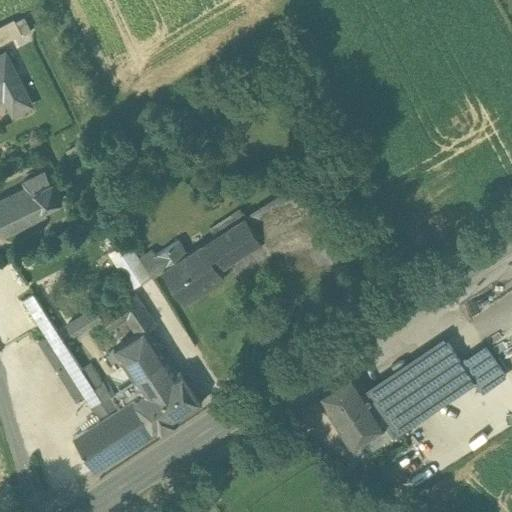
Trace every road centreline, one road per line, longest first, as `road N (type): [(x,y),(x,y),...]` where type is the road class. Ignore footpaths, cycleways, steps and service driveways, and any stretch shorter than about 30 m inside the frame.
road 1 (primary): [(511,232),(75,511)]
road 2 (unclassified): [(35,511),(0,395)]
